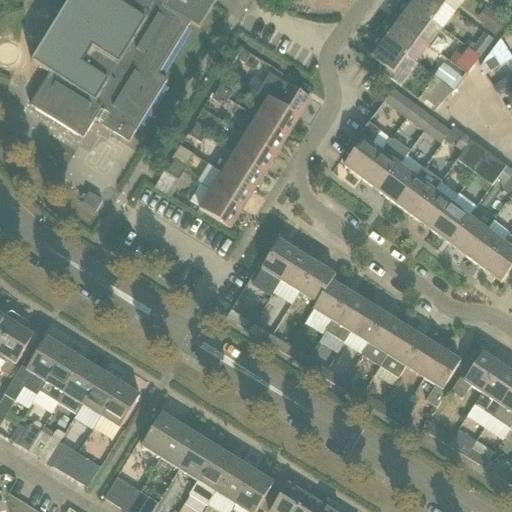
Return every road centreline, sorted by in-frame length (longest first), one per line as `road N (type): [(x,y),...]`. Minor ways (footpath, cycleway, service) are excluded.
road 1 (tertiary): [(472,511),(55,255),(0,202)]
road 2 (residential): [(511,329),(496,318),(455,313),(310,208),(297,185),(300,161),(334,104),(327,55),(368,0)]
